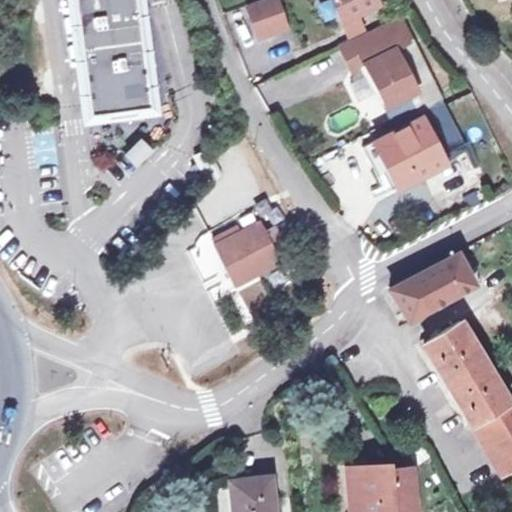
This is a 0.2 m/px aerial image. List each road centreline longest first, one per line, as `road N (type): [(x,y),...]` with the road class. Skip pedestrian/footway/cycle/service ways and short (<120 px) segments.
road 1 (unclassified): [(202,0),(237,92),(359,283)]
road 2 (residential): [(359,283),(329,333),(213,405),(139,391)]
road 3 (residential): [(511,199),(359,283)]
road 4 (residential): [(139,391),(0,326)]
road 5 (residential): [(0,412),(79,393),(139,391)]
road 6 (residential): [(428,0),(439,27),(511,110)]
